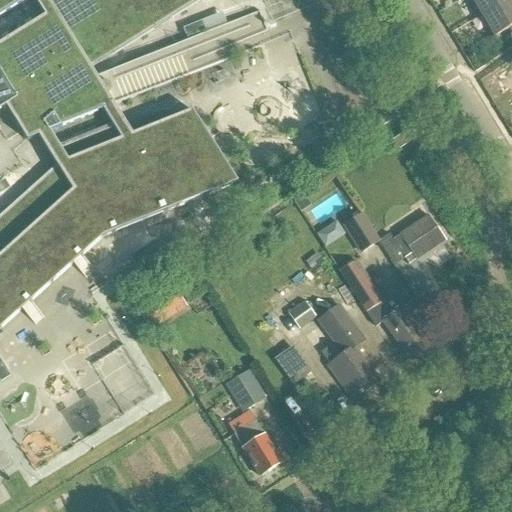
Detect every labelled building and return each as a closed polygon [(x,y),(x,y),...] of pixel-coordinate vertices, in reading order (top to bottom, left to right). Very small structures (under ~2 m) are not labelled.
[(0,0),(0,111),(5,108),(26,142),(38,138),(56,167),(0,217),(0,330),(102,239),(237,185),(192,112),(132,136),(91,70),(203,0),(0,0)] [(511,0),(470,0),(481,18),(510,1),(511,4),(511,3),(511,0)] [(510,1),(481,18),(493,39),(511,28),(511,3),(511,4),(510,1)] [(205,32),(201,23),(182,30),(186,39),(205,32)] [(329,135),(318,119),(310,124),(321,141),(329,135)] [(393,143),(399,151),(417,139),(411,130),(393,143)] [(416,261),(444,242),(414,197),(406,203),(420,224),(393,242),(389,237),(378,244),(394,268),(412,255),(416,261)] [(311,207),(305,198),(295,204),(301,214),(311,207)] [(361,255),(378,244),(361,216),(344,228),(361,255)] [(325,250),(345,236),(336,223),(316,237),(325,250)] [(146,248),(129,258),(135,266),(151,256),(146,248)] [(317,256),(307,264),(313,272),(323,264),(317,256)] [(382,303),(380,304),(354,263),(339,273),(375,329),(383,324),(390,334),(411,362),(430,348),(409,320),(401,310),(402,309),(392,295),(382,303)] [(144,309),(154,325),(184,305),(174,289),(144,309)] [(287,316),(299,332),(315,319),(304,304),(287,316)] [(364,343),(339,308),(319,323),(334,344),(321,354),(329,367),(327,368),(353,403),(379,384),(370,372),(377,366),(361,344),(364,343)] [(299,384),(316,371),(297,345),(279,359),(299,384)] [(0,383),(10,378),(0,361),(0,383)] [(225,388),(242,415),(266,401),(249,373),(225,388)] [(234,437),(244,454),(244,458),(248,459),(260,479),(263,477),(266,477),(271,474),(271,472),(282,465),(253,419),(245,424),(247,428),(234,437)]
